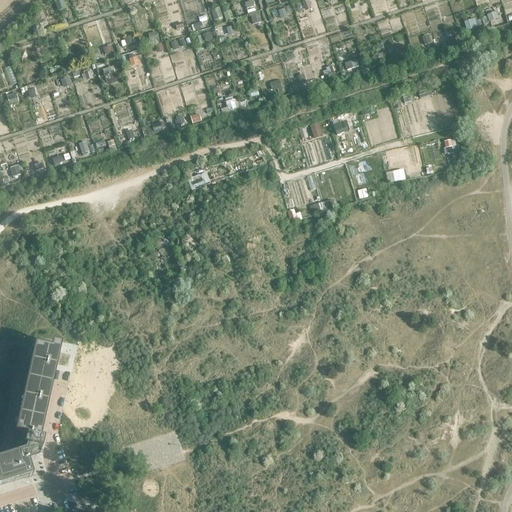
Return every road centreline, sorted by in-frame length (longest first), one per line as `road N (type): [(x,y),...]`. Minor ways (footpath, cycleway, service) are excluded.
road 1 (track): [(0,230),(20,213),(120,188),(252,139)]
road 2 (unknown): [(511,302),(483,340),(479,373),(495,442),(477,511)]
road 3 (track): [(252,139),(270,149),(288,178),(441,133)]
road 4 (residential): [(24,511),(53,496),(59,480),(48,441),(53,396)]
